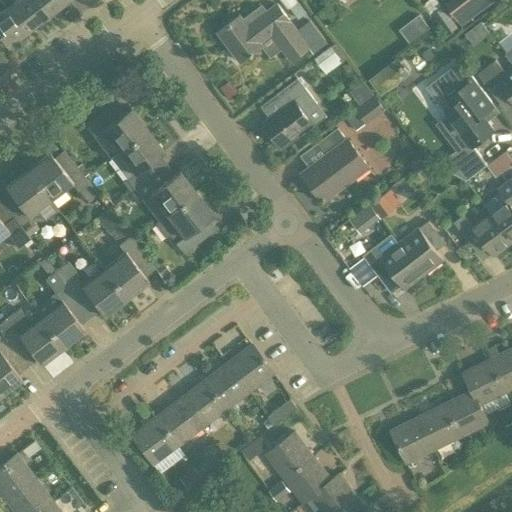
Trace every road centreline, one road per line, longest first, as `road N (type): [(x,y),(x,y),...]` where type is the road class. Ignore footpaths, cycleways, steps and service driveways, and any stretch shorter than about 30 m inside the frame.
road 1 (residential): [(295,217),(140,11)]
road 2 (residential): [(63,383),(241,259)]
road 3 (residential): [(0,118),(140,11)]
road 4 (residential): [(295,217),(382,345)]
road 5 (residential): [(382,345),(511,283)]
road 6 (residential): [(326,374),(241,259)]
road 7 (residential): [(326,374),(394,493)]
road 8 (residential): [(145,488),(63,383)]
